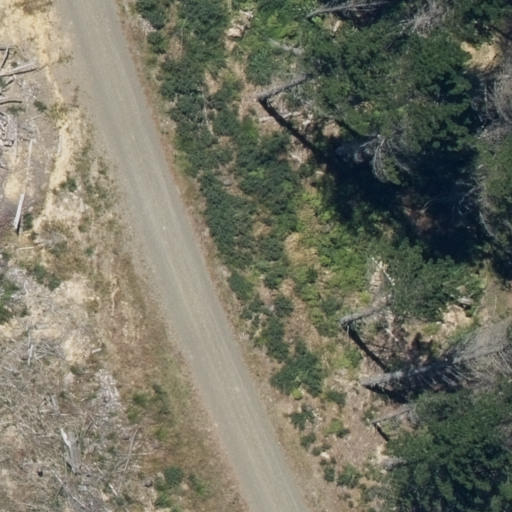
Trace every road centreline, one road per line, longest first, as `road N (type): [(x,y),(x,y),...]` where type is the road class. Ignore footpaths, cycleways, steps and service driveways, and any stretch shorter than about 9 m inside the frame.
road 1 (track): [(306,511),(65,0)]
road 2 (track): [(491,511),(511,322)]
